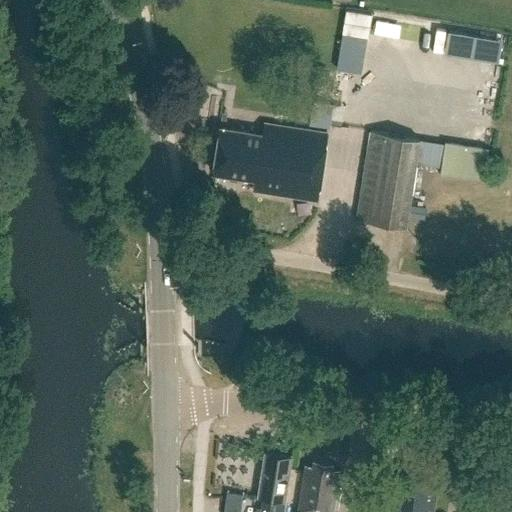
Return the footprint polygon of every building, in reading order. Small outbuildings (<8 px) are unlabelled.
[(346,10),(343,34),(368,38),(371,14),(346,10)] [(339,102),(319,99),(316,117),(349,121),(356,72),(343,70),(339,102)] [(220,126),(213,172),(256,179),(259,190),(316,199),(326,132),(264,123),(263,133),(220,126)] [(370,130),(356,218),(405,226),(419,138),(370,130)] [(439,174),(484,181),(488,150),(444,143),(439,174)] [(426,207),(409,204),(407,217),(424,220),(426,207)] [(285,499),(291,456),(266,452),(259,495),(264,496),(261,511),(282,511),(284,499),(285,499)] [(305,464),(296,511),(298,511),(333,511),(335,506),(338,507),(340,488),(337,488),(340,469),(333,468),(334,463),(312,459),(312,465),(305,464)] [(410,511),(416,477),(393,473),(387,511),(410,511)] [(436,511),(433,510),(438,480),(416,477),(410,511),(436,511)] [(225,492),(221,511),(238,511),(241,495),(225,492)]
